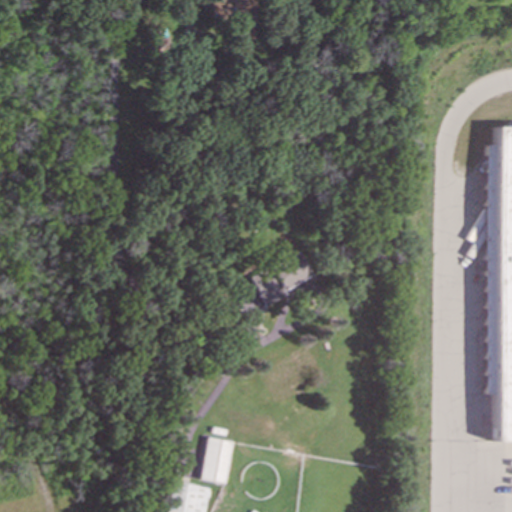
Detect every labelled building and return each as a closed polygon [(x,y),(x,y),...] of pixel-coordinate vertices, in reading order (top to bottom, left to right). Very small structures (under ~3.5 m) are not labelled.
[(249,0),(209,0),(210,19),(249,20),(249,0)] [(511,127),(501,127),(500,146),(493,146),(489,394),(496,394),(495,442),(511,442),(511,127)] [(269,271),(282,292),(312,273),(299,253),(269,271)] [(262,307),(281,299),(269,272),(250,281),(262,307)] [(231,442),(205,438),(198,481),(223,485),(231,442)] [(165,511),(204,511),(209,489),(172,481),(165,511)]
